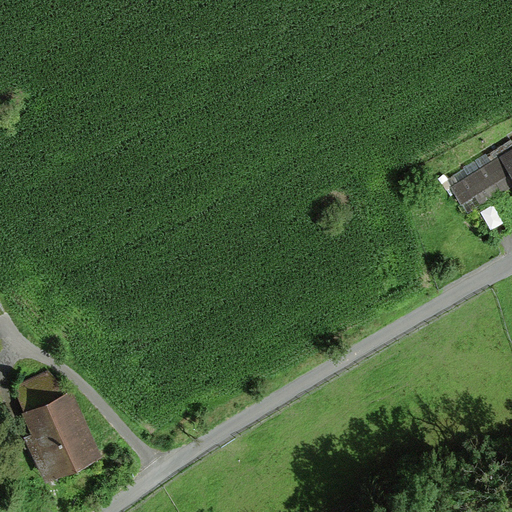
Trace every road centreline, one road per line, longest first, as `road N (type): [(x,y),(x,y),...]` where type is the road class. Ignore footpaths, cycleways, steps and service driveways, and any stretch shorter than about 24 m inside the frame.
road 1 (unclassified): [(511,264),(112,511)]
road 2 (track): [(0,293),(170,469)]
